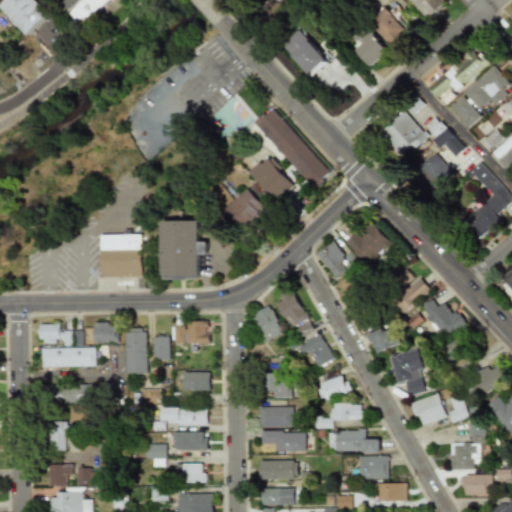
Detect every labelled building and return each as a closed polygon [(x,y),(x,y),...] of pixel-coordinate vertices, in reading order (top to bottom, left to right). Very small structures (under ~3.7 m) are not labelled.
[(48,14),(34,0),(5,0),(0,5),(0,9),(26,35),(48,14)] [(111,0),(78,0),(66,10),(79,26),(111,0)] [(444,3),(440,0),(408,0),(426,19),(444,3)] [(368,21),(390,46),(405,34),(383,8),(368,21)] [(283,42),(308,78),(326,65),(302,30),(283,42)] [(352,47),(370,66),(386,51),(369,32),(352,47)] [(492,65),(508,83),(501,89),(505,94),(493,104),(489,100),(478,109),(462,91),(492,65)] [(448,90),(438,99),(443,105),(453,96),(448,90)] [(450,106),(451,105),(450,104),(452,102),(453,103),(462,96),(479,116),(464,128),(458,121),(461,119),(450,106)] [(511,98),(501,107),(511,121),(511,98)] [(272,105),(253,122),(312,190),(330,174),(272,105)] [(427,139),(404,111),(381,130),(400,154),(411,145),(414,149),(427,139)] [(446,128),(433,140),(440,148),(443,146),(454,156),(464,148),(446,128)] [(494,129),(502,138),(490,148),(483,139),(494,129)] [(509,135),(511,138),(511,142),(495,158),(490,152),(509,135)] [(434,187),(452,171),(436,154),(418,170),(434,187)] [(511,168),(511,155),(500,155),(500,168),(511,168)] [(275,202),(294,185),(266,156),(248,173),(275,202)] [(479,162),(468,171),(490,197),(462,221),(477,240),(498,222),(493,216),(511,200),(479,162)] [(221,212),(239,231),(264,208),(246,189),(221,212)] [(370,221),(346,244),(368,267),(392,244),(370,221)] [(200,223),(200,281),(166,281),(166,224),(200,223)] [(143,237),(145,278),(104,279),(104,238),(143,237)] [(316,252),(333,279),(351,268),(335,241),(316,252)] [(292,325),(305,320),(294,292),(274,300),(283,321),(289,318),(292,325)] [(436,307),(433,300),(423,305),(438,336),(464,323),(458,311),(450,314),(445,303),(436,307)] [(281,334),(271,306),(252,313),(261,341),(281,334)] [(208,344),(209,322),(185,321),(185,325),(173,325),(173,344),(208,344)] [(294,329),(299,340),(314,333),(309,322),(294,329)] [(93,344),(117,343),(116,323),(93,323),(93,344)] [(59,324),(39,325),(40,342),(62,342),(62,346),(72,346),(71,331),(59,332),(59,324)] [(398,344),(389,326),(367,336),(375,354),(398,344)] [(124,329),(124,374),(146,374),(145,329),(124,329)] [(82,332),(74,331),(73,345),(81,345),(82,332)] [(298,345),(302,355),(309,351),(316,367),(332,360),(321,335),(298,345)] [(168,337),(152,337),(152,360),(168,360),(168,337)] [(41,368),(94,367),(93,348),(41,348),(41,368)] [(424,392),(418,370),(422,369),(416,348),(388,356),(396,383),(404,381),(408,396),(424,392)] [(489,368),(469,375),(476,394),(506,384),(499,365),(489,369),(489,368)] [(209,390),(208,372),(182,373),(182,391),(209,390)] [(289,398),(289,373),(264,374),(264,391),(271,391),(271,398),(289,398)] [(317,382),(321,399),(348,393),(344,376),(317,382)] [(48,404),(79,403),(79,386),(47,387),(48,404)] [(159,404),(159,390),(140,390),(140,404),(159,404)] [(420,426),(446,417),(437,394),(411,403),(420,426)] [(450,470),(478,470),(478,444),(485,443),(485,418),(475,418),(474,415),(463,415),(463,397),(451,397),(451,412),(449,412),(450,421),(470,421),(470,443),(450,444),(450,470)] [(330,405),(330,418),(315,419),(315,429),(332,428),(332,421),(360,420),(360,403),(330,405)] [(206,425),(206,407),(160,407),(160,424),(206,425)] [(258,408),(258,428),(292,427),(292,407),(258,408)] [(65,422),(47,422),(47,451),(65,451),(65,422)] [(328,431),(327,451),(379,452),(379,440),(365,439),(365,431),(328,431)] [(205,432),(171,433),(172,451),(205,450),(205,432)] [(304,451),(304,432),(260,432),(260,444),(274,444),(274,451),(304,451)] [(152,467),(165,466),(164,444),(144,445),(144,459),(151,459),(152,467)] [(258,461),(259,480),(297,479),(296,460),(258,461)] [(70,475),(70,464),(46,465),(46,486),(65,486),(64,475),(70,475)] [(201,464),(174,464),(174,483),(205,483),(205,473),(201,473),(201,464)] [(75,484),(92,485),(92,468),(75,468),(75,484)] [(462,495),(491,495),(491,475),(462,475),(462,495)] [(406,501),(406,483),(376,483),(376,501),(406,501)] [(150,501),(166,501),(166,486),(150,487),(150,501)] [(261,505),(293,505),(293,488),(261,488),(261,505)] [(90,511),(90,500),(80,500),(80,492),(50,492),(50,511),(90,511)] [(177,494),(177,511),(211,511),(211,493),(177,494)] [(351,496),(338,496),(338,507),(351,507),(351,496)] [(488,511),(511,511),(511,497),(508,498),(508,506),(488,505),(488,511)]
